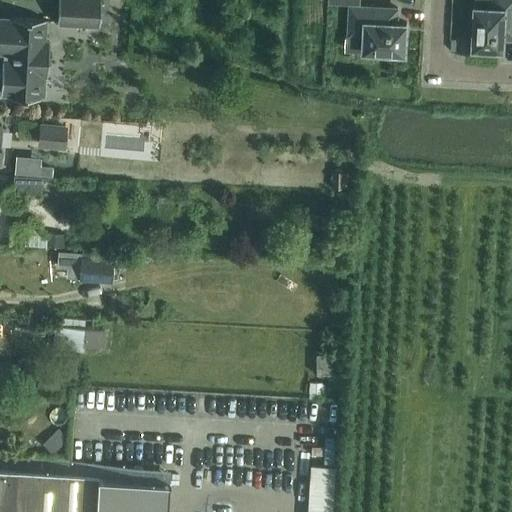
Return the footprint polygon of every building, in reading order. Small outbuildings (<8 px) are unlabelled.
[(58,0),(57,22),(99,24),(100,0),(58,0)] [(476,34),(475,47),(503,48),(504,39),(511,39),(511,0),(491,0),(491,8),(477,7),(476,20),(472,20),(472,34),(476,34)] [(351,6),(349,35),(366,36),(366,50),(406,52),(407,23),(397,23),(398,8),(351,6)] [(0,18),(0,51),(5,52),(5,60),(2,60),(0,93),(7,93),(7,96),(40,98),(41,75),(48,75),(49,42),(43,42),(45,19),(12,17),(12,19),(0,18)] [(63,147),(63,146),(65,126),(40,124),(38,145),(63,147)] [(15,163),(14,173),(52,176),(53,166),(15,163)] [(345,172),(331,170),(330,188),(343,189),(345,172)] [(23,193),(41,193),(40,188),(41,175),(14,174),(14,185),(24,191),(23,193)] [(65,233),(47,233),(47,246),(65,246),(65,233)] [(113,258),(111,258),(111,250),(83,248),(82,256),(81,256),(80,280),(111,282),(113,258)] [(55,326),(53,348),(83,350),(84,346),(85,329),(55,326)] [(104,330),(85,329),(84,346),(103,348),(104,330)] [(332,353),(315,354),(316,374),(333,374),(332,353)] [(310,382),(309,398),(313,398),(323,398),(323,387),(323,384),(323,383),(323,382),(310,382)] [(0,511),(167,511),(170,470),(42,460),(41,473),(0,469),(0,511)] [(307,511),(333,511),(336,466),(310,464),(307,511)]
